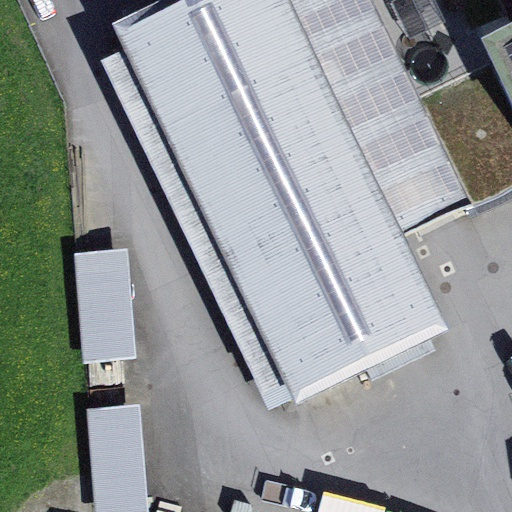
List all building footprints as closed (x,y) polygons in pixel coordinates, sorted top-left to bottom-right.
[(290,0),(174,0),(117,28),(129,53),(294,403),(299,412),(450,331),(290,0)] [(511,32),(484,45),(511,104),(511,32)] [(294,403),(129,53),(102,65),(271,413),(294,403)] [(128,251),(74,256),(84,363),(135,359),(128,251)] [(149,511),(140,407),(86,411),(95,511),(149,511)]
